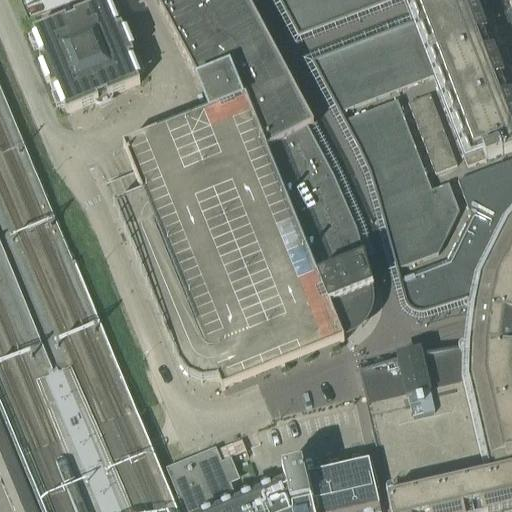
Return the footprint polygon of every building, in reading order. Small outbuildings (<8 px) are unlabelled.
[(18,0),(28,22),(80,0),(18,0)] [(140,196),(114,206),(179,366),(184,365),(187,370),(191,374),(196,377),(202,379),(208,379),(214,378),(216,378),(218,384),(220,390),(222,393),(225,391),(281,369),(284,367),(341,345),(344,343),(345,343),(341,334),(340,331),(339,332),(331,312),(332,311),(331,309),(338,306),(338,304),(347,300),(348,302),(357,298),(357,296),(366,292),(367,294),(372,292),(372,291),(372,290),(372,289),(372,288),(371,288),(364,262),(364,261),(365,261),(364,261),(364,260),(363,260),(356,234),(357,233),(355,232),(345,208),(345,207),(345,206),(344,206),(333,181),(334,181),(334,180),(333,180),(333,179),(332,179),(320,156),(320,155),(320,154),(319,154),(318,154),(307,132),(307,131),(312,129),(313,128),(312,125),(300,103),(299,100),(292,87),(290,84),(288,85),(280,89),(275,85),(274,84),(270,80),(267,75),(263,68),(260,62),(259,55),(258,48),(267,44),(268,43),(267,40),(260,27),(258,24),(246,1),(245,0),(154,0),(200,87),(201,87),(203,92),(202,92),(207,103),(211,112),(212,112),(214,113),(220,123),(191,135),(186,123),(123,148),(140,196)] [(278,0),(286,15),(286,16),(287,16),(298,37),(297,38),(298,38),(298,39),(299,39),(299,38),(300,38),(300,37),(321,29),(322,30),(323,30),(323,29),(323,28),(344,21),(345,21),(346,20),(366,12),(367,12),(367,13),(368,12),(368,11),(389,3),(389,4),(390,4),(390,3),(397,0),(407,0),(412,12),(417,25),(402,31),(401,30),(400,30),(399,31),(399,32),(379,39),(378,39),(378,38),(377,39),(377,40),(357,48),(356,47),(355,47),(354,48),(354,49),(334,57),(334,56),(333,56),(332,56),(332,57),(314,64),(313,63),(312,64),(312,65),(313,65),(320,79),(320,80),(320,81),(321,80),(332,100),(331,100),(331,101),(332,102),(333,102),(340,116),(433,80),(467,170),(511,152),(511,99),(507,86),(508,86),(508,85),(507,85),(507,84),(506,84),(498,64),(499,64),(499,63),(499,62),(498,62),(490,41),(491,41),(490,40),(489,40),(481,19),(482,18),(482,17),(481,18),(473,0),(278,0)] [(115,26),(117,25),(111,9),(109,10),(106,3),(73,17),(74,19),(67,22),(66,20),(33,33),(35,40),(33,41),(40,57),(42,56),(43,60),(39,62),(42,68),(39,69),(46,85),(48,84),(51,91),(55,89),(57,93),(55,94),(61,110),(63,109),(66,115),(94,104),(97,105),(98,102),(97,99),(106,95),(108,98),(110,100),(112,97),(140,85),(137,79),(139,78),(133,62),(130,63),(129,59),(133,57),(131,50),(133,50),(126,33),(124,34),(121,28),(117,30),(115,26)] [(435,176),(457,168),(429,97),(408,106),(435,176)] [(397,104),(344,124),(344,125),(344,126),(345,126),(358,149),(357,149),(357,150),(358,151),(359,151),(370,175),(369,175),(369,176),(370,176),(370,177),(378,202),(377,203),(378,204),(379,204),(385,229),(385,230),(385,231),(386,231),(393,257),(393,258),(392,259),(393,259),(393,260),(394,260),(397,273),(398,272),(400,271),(438,257),(459,215),(448,187),(431,193),(397,104)] [(463,350),(461,350),(461,349),(459,349),(459,351),(448,353),(448,352),(446,353),(446,354),(435,356),(435,355),(432,356),(433,357),(422,359),(421,358),(419,359),(420,360),(410,362),(401,364),(400,363),(398,364),(398,365),(387,367),(387,366),(385,367),(385,368),(374,370),(374,369),(372,370),(372,371),(361,374),(361,372),(359,373),(359,375),(360,375),(362,382),(361,382),(361,384),(362,384),(365,395),(364,395),(364,397),(365,397),(368,407),(366,407),(367,408),(366,408),(389,511),(507,511),(511,511),(511,163),(505,166),(457,184),(471,219),(449,263),(403,280),(401,281),(400,280),(398,281),(399,283),(400,283),(405,301),(404,301),(405,304),(407,303),(407,302),(409,301),(425,310),(425,312),(424,313),(425,315),(427,314),(427,313),(445,307),(445,308),(447,308),(447,306),(465,301),(466,302),(467,302),(467,301),(469,300),(465,332),(463,350)] [(35,511),(0,425),(0,511),(35,511)] [(182,511),(379,511),(368,466),(305,481),(302,467),(282,472),(284,485),(237,504),(215,451),(166,471),(178,501),(182,511)] [(182,511),(178,501),(173,503),(169,495),(164,497),(149,461),(114,475),(129,511),(182,511)]
